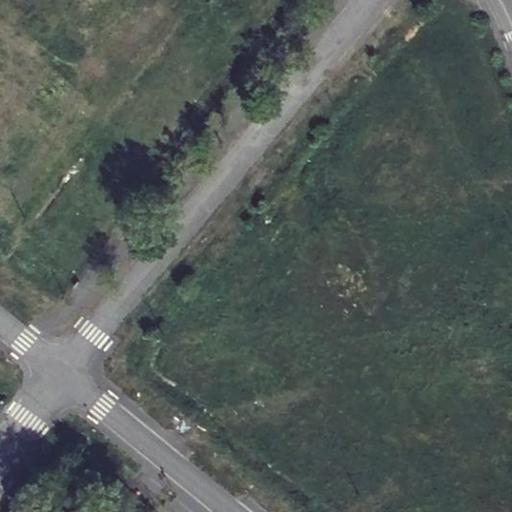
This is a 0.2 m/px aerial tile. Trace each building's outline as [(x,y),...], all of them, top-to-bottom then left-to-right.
[(0,0),(0,1),(40,35),(70,0),(0,0)] [(390,249),(341,254),(348,309),(396,303),(390,249)] [(397,323),(313,336),(317,360),(358,354),(361,374),(396,368),(394,352),(401,351),(397,323)] [(365,382),(378,469),(412,463),(408,434),(464,425),(455,368),(365,382)] [(511,511),(511,497),(484,500),(484,511),(511,511)]
